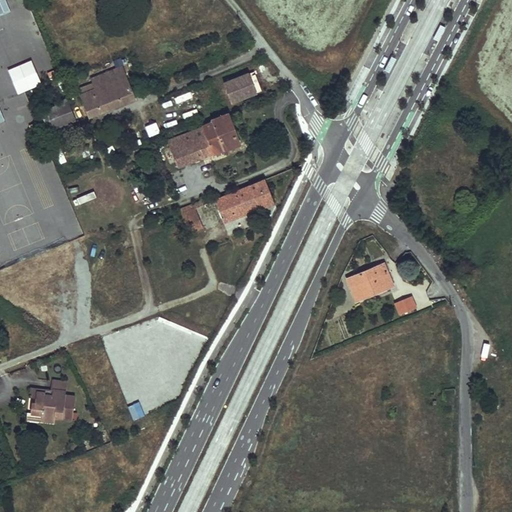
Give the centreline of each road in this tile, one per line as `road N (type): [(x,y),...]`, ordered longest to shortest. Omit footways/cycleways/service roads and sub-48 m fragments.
road 1 (tertiary): [(328,167),(159,511)]
road 2 (residential): [(465,511),(465,344),(456,299),(362,194)]
road 3 (tertiary): [(211,511),(358,201)]
road 4 (tertiary): [(368,185),(467,0)]
road 5 (residential): [(338,147),(229,0)]
road 6 (tertiary): [(414,0),(338,147)]
